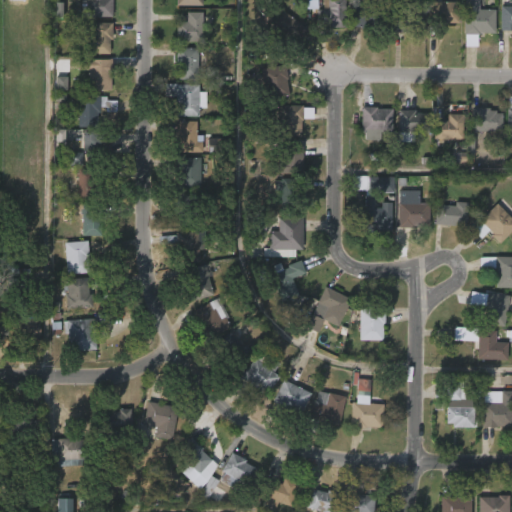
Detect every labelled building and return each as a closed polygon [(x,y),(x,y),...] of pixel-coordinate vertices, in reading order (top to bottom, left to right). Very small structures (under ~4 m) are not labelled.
[(111,0),(111,17),(85,17),(85,0),(111,0)] [(349,0),(349,27),(317,26),(318,10),(325,10),(325,0),(349,0)] [(480,0),(480,5),(478,5),(478,9),(494,10),(493,33),(479,33),(479,34),(476,34),(476,47),(463,47),(463,0),(480,0)] [(511,0),(511,29),(500,29),(500,6),(503,6),(503,0),(511,0)] [(436,24),(431,24),(430,2),(460,2),(460,22),(436,24)] [(383,31),(384,4),(355,3),(354,30),(383,31)] [(296,45),(289,54),(271,40),(274,36),(265,30),(282,8),(309,29),(296,45)] [(420,11),(420,30),(408,30),(408,32),(392,32),(393,10),(420,11)] [(204,42),(178,42),(178,21),(188,21),(188,12),(204,12),(204,42)] [(111,54),(91,54),(91,22),(111,22),(111,54)] [(202,72),(201,80),(179,79),(180,65),(178,65),(178,47),(199,48),(198,72),(202,72)] [(110,89),(110,91),(88,90),(88,59),(111,60),(110,89)] [(289,94),(265,98),(260,68),(285,64),(289,94)] [(66,77),(55,77),(56,91),(66,90),(66,77)] [(178,84),(200,84),(200,92),(208,92),(208,108),(201,108),(201,116),(178,116),(179,101),(177,101),(177,96),(165,96),(165,84),(178,84)] [(108,96),(108,100),(119,100),(119,111),(107,111),(107,107),(102,107),(102,110),(99,110),(99,126),(79,126),(79,115),(72,115),(72,110),(67,110),(67,103),(57,103),(57,94),(67,94),(67,98),(80,97),(80,94),(108,96)] [(301,105),(301,107),(312,107),(312,118),(301,118),(300,135),(276,135),(276,104),(301,105)] [(395,109),(394,131),(361,130),(362,106),(395,109)] [(488,107),(488,109),(494,109),(494,112),(501,112),(501,130),(470,130),(471,107),(488,107)] [(417,110),(417,113),(432,113),(432,131),(400,131),(400,110),(417,110)] [(465,115),(464,139),(435,138),(435,120),(448,121),(449,114),(465,114),(465,115)] [(196,122),(196,133),(204,133),(204,138),(221,138),(221,152),(177,152),(177,145),(174,145),(174,134),(177,134),(177,122),(196,122)] [(64,149),(64,130),(55,130),(54,148),(64,149)] [(108,134),(108,150),(110,150),(110,160),(85,160),(85,151),(82,151),(82,132),(108,132),(108,134)] [(304,173),(280,173),(280,161),(284,161),(284,142),(304,142),(304,173)] [(82,153),(69,152),(69,165),(81,165),(82,153)] [(202,157),(201,188),(178,188),(178,157),(202,157)] [(92,168),(92,174),(102,174),(101,195),(76,194),(76,165),(92,165),(92,168)] [(391,178),(390,193),(369,193),(369,177),(391,178)] [(305,181),(304,210),(282,210),(282,190),(275,190),(275,181),(282,181),(282,178),(305,178),(305,181)] [(418,195),(418,200),(427,200),(428,224),(397,225),(397,189),(418,189),(418,195)] [(195,194),(195,199),(199,199),(199,207),(195,207),(195,226),(177,225),(177,213),(173,213),(173,203),(176,203),(176,194),(195,194)] [(390,202),(389,230),(379,229),(379,225),(359,224),(360,203),(371,203),(371,207),(380,207),(380,202),(390,202)] [(467,203),(465,227),(434,225),(435,205),(455,207),(455,202),(467,203)] [(511,217),(511,233),(502,243),(491,230),(483,239),(473,229),(482,221),(481,220),(498,203),(511,217)] [(101,204),(101,221),(99,221),(99,235),(81,235),(81,213),(78,213),(80,204),(101,204)] [(300,249),(267,249),(267,231),(276,231),(276,218),(300,218),(300,249)] [(197,230),(201,231),(202,245),(198,245),(200,262),(181,263),(180,246),(177,247),(175,232),(197,230)] [(87,271),(65,273),(63,241),(87,239),(88,254),(85,254),(87,271)] [(511,287),(495,287),(496,271),(478,270),(479,257),(511,257),(511,287)] [(301,261),(306,274),(293,279),(300,296),(282,303),(271,275),(278,272),(275,266),(285,262),(287,266),(301,261)] [(210,296),(187,302),(182,285),(187,283),(183,270),(202,265),(210,296)] [(31,269),(30,291),(14,290),(15,275),(12,275),(12,268),(31,269)] [(89,283),(89,297),(94,297),(94,308),(67,309),(68,279),(89,278),(89,283)] [(350,299),(337,325),(325,319),(332,304),(319,298),(325,286),(350,299)] [(511,296),(508,325),(488,322),(490,309),(488,309),(490,292),(511,296)] [(40,294),(40,309),(38,309),(38,317),(40,317),(39,340),(24,339),(23,353),(16,352),(16,339),(15,339),(15,326),(14,326),(14,308),(20,308),(20,304),(27,304),(35,294),(40,294)] [(229,326),(206,339),(191,311),(214,298),(229,326)] [(382,340),(358,340),(358,309),(382,309),(382,340)] [(0,318),(10,319),(10,335),(5,334),(4,340),(0,340),(0,318)] [(96,331),(97,350),(69,351),(68,334),(65,334),(65,321),(98,319),(98,331),(96,331)] [(507,342),(506,360),(476,358),(477,330),(495,331),(495,342),(507,342)] [(232,333),(244,347),(248,344),(255,353),(237,369),(217,346),(232,333)] [(268,357),(263,364),(264,365),(270,357),(279,363),(272,371),(279,376),(263,396),(238,376),(261,351),(268,357)] [(311,393),(301,413),(272,400),(282,379),(311,393)] [(447,400),(447,386),(448,386),(448,380),(464,380),(464,386),(462,386),(462,401),(447,400)] [(489,428),(481,428),(481,403),(489,403),(489,398),(492,398),(492,391),(511,390),(511,426),(497,426),(497,428),(489,428)] [(344,397),(337,426),(313,420),(312,425),(302,422),(304,418),(308,419),(316,395),(320,393),(327,392),(344,397)] [(176,407),(170,439),(153,435),(155,426),(141,423),(146,400),(176,407)] [(382,404),(381,428),(349,427),(351,402),(382,404)] [(472,407),(471,427),(451,427),(451,423),(443,423),(444,406),(472,407)] [(132,409),(131,434),(121,434),(121,446),(103,445),(103,412),(120,412),(120,409),(132,409)] [(31,418),(31,420),(38,420),(37,440),(8,439),(9,420),(15,420),(15,418),(31,418)] [(74,439),(74,441),(85,440),(87,466),(53,468),(51,441),(74,439)] [(211,462),(200,474),(178,451),(190,439),(211,462)] [(256,467),(248,483),(239,479),(235,487),(219,479),(223,471),(220,469),(229,450),(245,458),(243,461),(256,467)] [(297,483),(289,506),(276,502),(274,507),(262,503),(265,494),(262,493),(267,479),(280,484),(283,478),(297,483)] [(314,490),(325,492),(326,490),(338,493),(333,511),(320,511),(304,508),(308,488),(314,490)] [(373,496),(371,511),(343,511),(345,496),(351,497),(351,494),(373,496)] [(437,511),(437,496),(456,497),(456,494),(469,494),(469,511),(437,511)] [(507,495),(506,511),(477,511),(478,497),(497,497),(497,495),(507,495)] [(69,511),(54,511),(54,499),(69,499),(69,511)]
